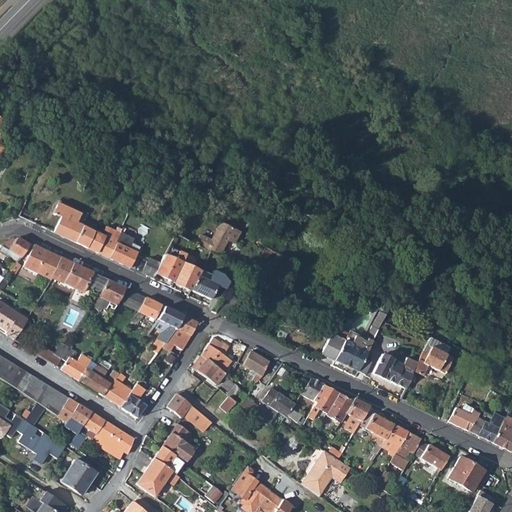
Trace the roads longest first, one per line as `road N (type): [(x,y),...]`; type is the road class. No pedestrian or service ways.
road 1 (residential): [(211,319),(511,466)]
road 2 (residential): [(0,234),(30,232),(211,319)]
road 3 (residential): [(140,433),(0,344)]
road 4 (residential): [(211,319),(140,433)]
